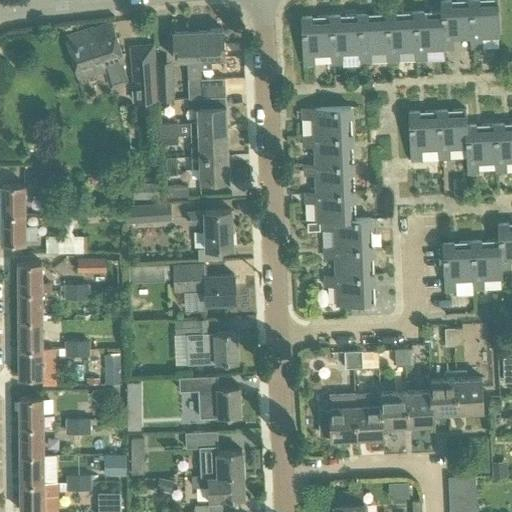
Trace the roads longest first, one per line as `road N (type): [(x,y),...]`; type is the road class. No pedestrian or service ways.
road 1 (residential): [(276,336),(262,0)]
road 2 (residential): [(276,336),(409,326),(410,222)]
road 3 (residential): [(436,511),(430,470),(416,464),(282,470)]
road 4 (residential): [(282,470),(276,336)]
